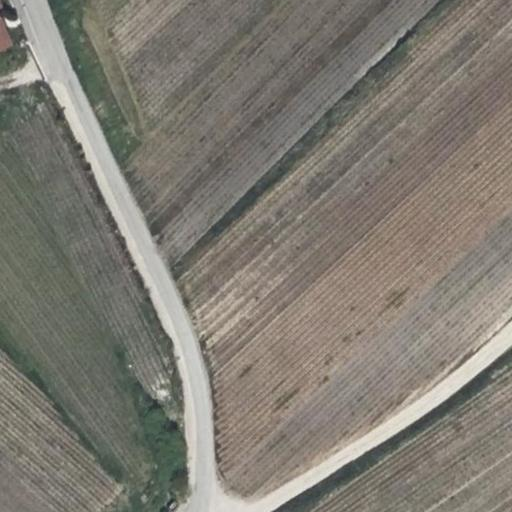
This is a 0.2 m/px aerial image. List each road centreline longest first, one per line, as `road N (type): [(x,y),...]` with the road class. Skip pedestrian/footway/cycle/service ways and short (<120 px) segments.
road 1 (unclassified): [(76,106),(177,317),(199,387),(204,511)]
road 2 (track): [(511,342),(442,396),(243,511)]
